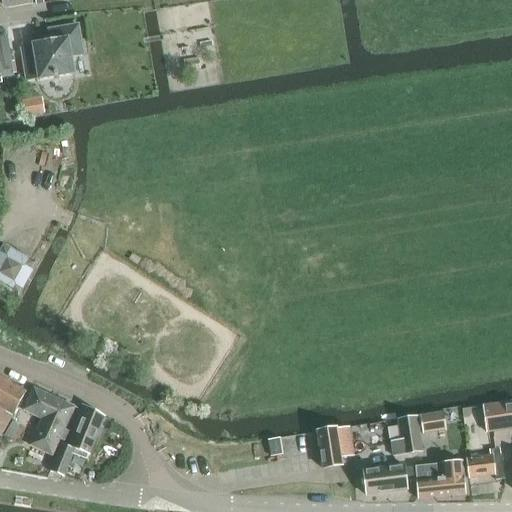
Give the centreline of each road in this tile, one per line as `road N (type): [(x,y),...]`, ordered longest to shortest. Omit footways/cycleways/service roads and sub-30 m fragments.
road 1 (tertiary): [(444,511),(149,500)]
road 2 (tertiary): [(149,500),(151,454),(121,412),(0,352)]
road 3 (unclassified): [(149,500),(0,479)]
